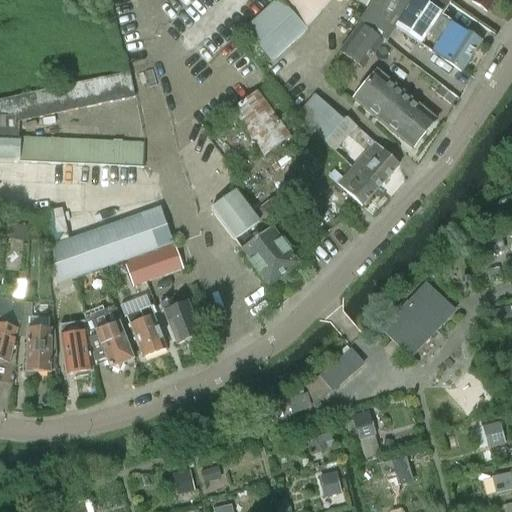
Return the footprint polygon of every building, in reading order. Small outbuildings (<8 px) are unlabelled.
[(276,0),(277,0),(276,1),(305,29),(330,0),(353,0),(365,8),(369,0),(276,0)] [(460,72),(480,42),(450,22),(417,0),(369,0),(365,8),(356,22),(360,26),(380,41),(384,44),(394,28),(460,72)] [(467,0),(486,12),(493,0),(467,0)] [(305,29),(276,1),(274,2),(242,32),(270,62),(305,29)] [(360,66),(380,41),(360,26),(341,51),(360,66)] [(435,121),(376,72),(352,100),(359,105),(412,149),(435,121)] [(17,123),(134,98),(128,73),(0,100),(0,137),(17,139),(17,123)] [(256,92),(230,111),(263,156),(289,136),(256,92)] [(355,128),(345,119),(343,121),(314,95),(295,116),(334,153),(355,128)] [(0,161),(16,163),(17,139),(0,137),(0,161)] [(142,169),(144,144),(17,139),(16,163),(142,169)] [(370,148),(351,168),(376,191),(397,166),(368,139),(365,143),(370,148)] [(376,191),(351,168),(341,179),(336,185),(361,208),(376,191)] [(333,172),(328,178),(336,185),(341,179),(333,172)] [(209,210),(230,238),(234,242),(245,233),(258,224),(234,192),(209,210)] [(284,209),(275,197),(260,209),(268,220),(284,209)] [(511,213),(511,204),(509,198),(490,205),(495,220),(511,213)] [(64,208),(47,210),(50,239),(67,238),(64,208)] [(158,209),(53,246),(65,282),(171,245),(158,209)] [(44,219),(28,220),(28,238),(44,238),(44,219)] [(7,224),(4,238),(25,241),(27,227),(7,224)] [(298,265),(270,228),(252,242),(245,233),(234,242),(268,287),(280,278),(283,282),(288,279),(285,274),(298,265)] [(497,234),(477,241),(482,256),(501,250),(497,234)] [(125,263),(133,287),(180,270),(172,247),(125,263)] [(12,281),(10,297),(22,299),(24,283),(12,281)] [(423,284),(379,331),(409,358),(450,315),(449,308),(423,284)] [(125,316),(151,307),(147,295),(121,304),(125,316)] [(9,364),(16,331),(18,331),(21,305),(0,299),(0,363),(4,363),(9,364)] [(159,304),(175,345),(186,341),(186,343),(197,339),(196,337),(199,336),(186,303),(173,308),(170,299),(159,304)] [(18,331),(17,337),(26,337),(25,373),(49,373),(49,357),(56,357),(54,330),(53,330),(49,330),(49,320),(30,319),(30,305),(21,305),(18,331)] [(88,316),(105,310),(103,305),(82,313),(89,345),(98,342),(94,332),(88,316)] [(112,307),(105,310),(88,316),(94,332),(118,323),(112,307)] [(152,316),(149,308),(125,317),(128,325),(139,352),(141,358),(165,349),(153,316),(152,316)] [(495,328),(511,324),(507,308),(492,312),(495,328)] [(94,332),(98,342),(89,345),(94,366),(105,361),(108,370),(112,368),(118,371),(121,365),(133,360),(131,355),(120,328),(118,323),(94,332)] [(139,352),(128,325),(120,328),(131,355),(139,352)] [(501,352),(511,349),(511,332),(497,336),(501,352)] [(65,369),(66,376),(76,375),(78,377),(87,376),(88,373),(91,372),(85,333),(60,336),(64,363),(63,363),(64,370),(65,369)] [(332,393),(363,365),(350,349),(318,377),(332,393)] [(311,409),(306,394),(286,400),(291,415),(311,409)] [(374,437),(367,413),(350,418),(358,442),(374,437)] [(504,445),(498,423),(481,427),(487,449),(504,445)] [(316,440),(319,453),(332,450),(329,437),(316,440)] [(403,461),(380,467),(383,478),(395,475),(397,483),(400,483),(400,485),(407,483),(407,481),(409,480),(403,461)] [(361,467),(365,478),(380,473),(376,462),(361,467)] [(221,479),(217,467),(200,472),(203,484),(221,479)] [(194,493),(189,471),(171,475),(176,497),(194,493)] [(511,490),(511,472),(490,478),(494,495),(511,490)] [(340,495),(335,474),(317,478),(322,499),(340,495)] [(398,511),(394,480),(373,482),(376,511),(398,511)]
